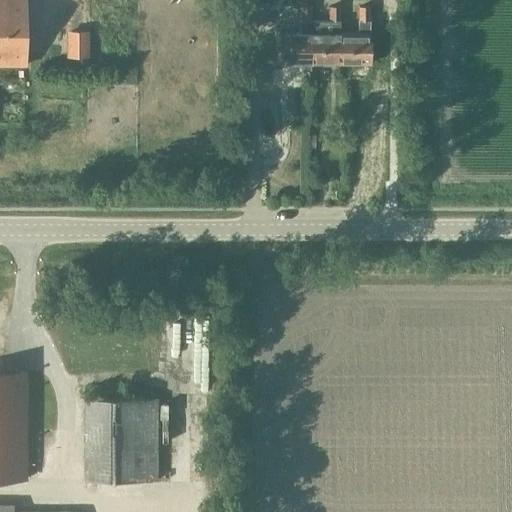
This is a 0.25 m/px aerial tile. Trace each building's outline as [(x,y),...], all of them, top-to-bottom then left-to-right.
[(0,0),(0,64),(25,65),(24,0),(0,0)] [(281,45),(281,62),(311,62),(311,31),(312,31),(312,20),(312,6),(299,6),(299,32),(281,32),(281,36),(278,36),(278,45),(281,45)] [(311,31),(311,62),(340,62),(340,31),(341,31),(341,6),(327,6),(327,21),(312,20),(312,31),(311,31)] [(340,31),(340,62),(370,62),(370,32),(371,32),(371,6),(355,6),(355,21),(358,21),(358,31),(341,31),(340,31)] [(66,61),(89,60),(88,32),(65,33),(66,61)] [(0,478),(26,479),(27,372),(0,371),(0,478)] [(157,480),(157,398),(84,397),(84,479),(157,480)] [(0,511),(79,511),(80,511),(14,510),(14,503),(0,503),(0,511)]
